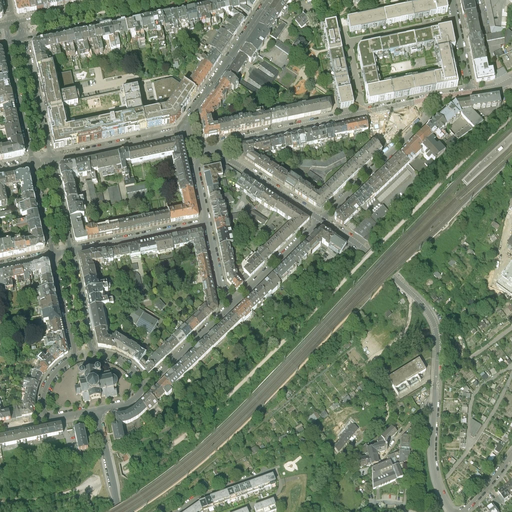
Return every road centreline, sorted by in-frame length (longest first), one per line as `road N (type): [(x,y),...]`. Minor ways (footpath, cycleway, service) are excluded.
road 1 (residential): [(451,511),(434,471),(437,348),(430,315),(368,252),(321,219)]
road 2 (residential): [(362,112),(347,41),(458,19)]
road 3 (tertiary): [(23,38),(197,0)]
road 4 (tertiary): [(52,254),(74,350),(43,392),(48,417)]
road 5 (tertiary): [(142,384),(126,363),(90,346),(70,251)]
road 6 (residential): [(362,112),(227,140),(216,153)]
road 7 (residential): [(182,128),(269,0)]
road 8 (residential): [(321,219),(426,119)]
road 9 (residential): [(207,223),(70,251)]
road 10 (residential): [(50,160),(182,128)]
road 11 (tertiary): [(8,41),(32,164)]
road 12 (tertiary): [(23,38),(50,160)]
road 13 (residential): [(321,219),(216,153)]
road 14 (residential): [(142,384),(233,302)]
road 15 (residential): [(233,302),(321,219)]
